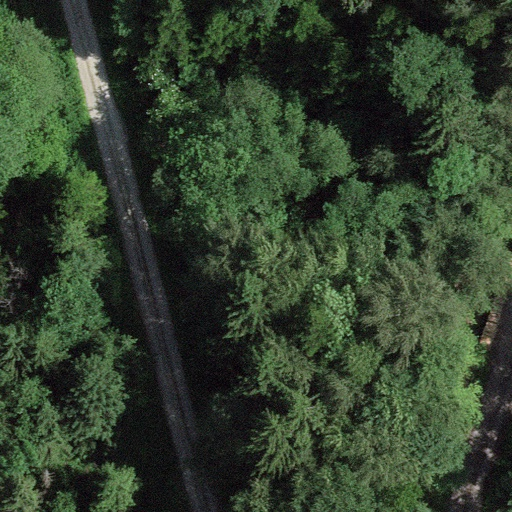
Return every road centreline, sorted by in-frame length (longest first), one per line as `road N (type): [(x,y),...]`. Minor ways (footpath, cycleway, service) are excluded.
road 1 (track): [(230,511),(86,0)]
road 2 (track): [(511,378),(466,511)]
